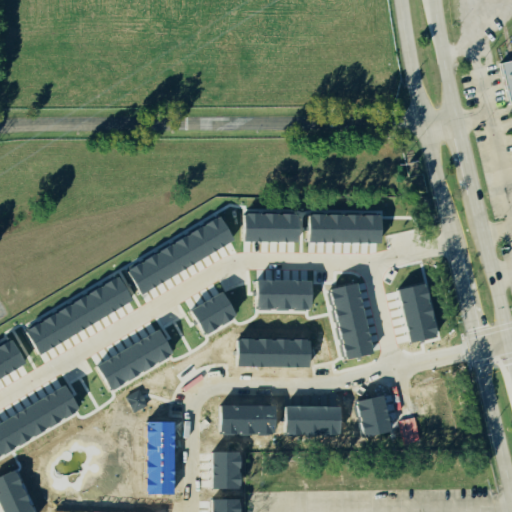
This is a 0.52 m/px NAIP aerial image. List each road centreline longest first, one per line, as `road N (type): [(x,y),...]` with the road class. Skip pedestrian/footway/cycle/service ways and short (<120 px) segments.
road 1 (residential): [(453,246),(367,267),(229,274),(0,403),(191,500),(191,418),(212,381),(373,382),(477,349)]
road 2 (residential): [(457,120),(0,127)]
road 3 (secondary): [(511,354),(472,188)]
road 4 (secondary): [(477,349),(511,496)]
road 5 (secondary): [(424,121),(455,255)]
road 6 (secondary): [(395,0),(424,121)]
road 7 (secondary): [(457,120),(429,0)]
